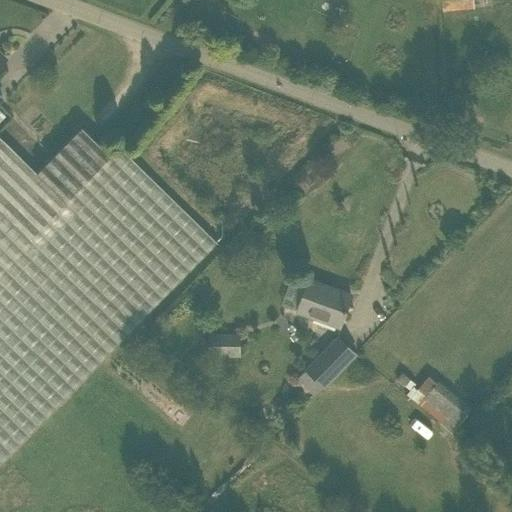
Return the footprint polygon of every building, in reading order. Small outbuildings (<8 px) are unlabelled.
[(441,0),(442,11),(474,8),(473,0),(441,0)] [(0,464),(132,328),(217,242),(128,156),(119,147),(111,156),(81,127),(36,173),(0,137),(0,464)] [(330,287),(309,279),(297,310),(340,326),(351,295),(350,294),(348,298),(329,291),(330,287)] [(209,333),(209,356),(240,356),(240,333),(209,333)] [(304,369),(305,370),(324,388),(358,354),(342,338),(322,358),(319,354),(304,369)] [(452,432),(459,424),(471,409),(437,381),(436,382),(429,376),(417,390),(413,387),(406,395),(452,432)]
